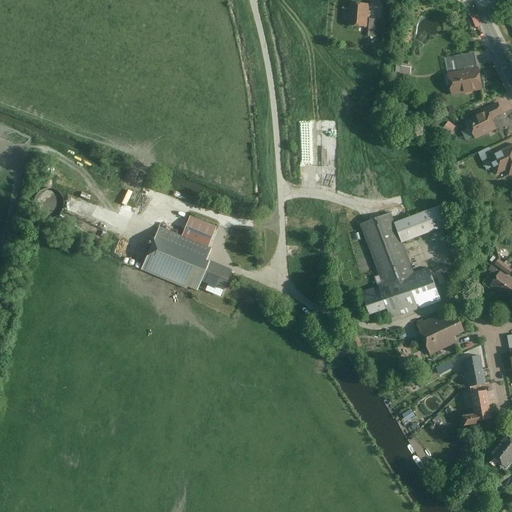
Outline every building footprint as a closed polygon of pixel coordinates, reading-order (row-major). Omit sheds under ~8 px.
[(370,2),(353,1),(351,23),(367,25),(366,34),(375,34),(377,18),(368,17),(370,2)] [(483,87),(476,51),(456,55),(459,71),(448,73),(452,93),(483,87)] [(504,113),(499,102),(481,111),(483,115),(469,121),(476,136),(499,126),(495,117),(504,113)] [(455,125),(449,122),(445,129),(450,133),(455,125)] [(511,172),(511,145),(490,156),(499,173),(508,169),(510,173),(511,172)] [(385,164),(429,161),(428,153),(384,156),(385,164)] [(392,171),(392,178),(430,176),(429,168),(392,171)] [(108,183),(122,189),(126,180),(112,174),(108,183)] [(77,207),(83,209),(87,199),(81,197),(77,207)] [(447,223),(441,207),(397,224),(393,212),(365,223),(389,284),(366,293),(374,314),(392,307),(395,316),(440,300),(428,268),(414,273),(402,240),(447,223)] [(217,224),(189,213),(181,236),(153,226),(138,266),(194,287),(198,277),(224,287),(230,270),(204,260),(217,224)] [(511,270),(511,267),(500,259),(497,264),(509,274),(511,270)] [(511,296),(511,280),(498,270),(489,283),(511,298),(511,296)] [(457,336),(469,330),(463,317),(446,325),(440,313),(417,324),(432,354),(459,341),(457,336)] [(484,368),(482,354),(468,356),(470,370),(484,368)] [(454,360),(439,366),(442,373),(457,367),(454,360)] [(486,382),(484,368),(470,370),(472,384),(486,382)] [(488,385),(472,388),(476,413),(462,415),(464,425),(494,420),(488,385)] [(421,427),(418,421),(412,425),(415,430),(421,427)] [(511,460),(511,436),(509,434),(491,455),(506,467),(511,460)]
